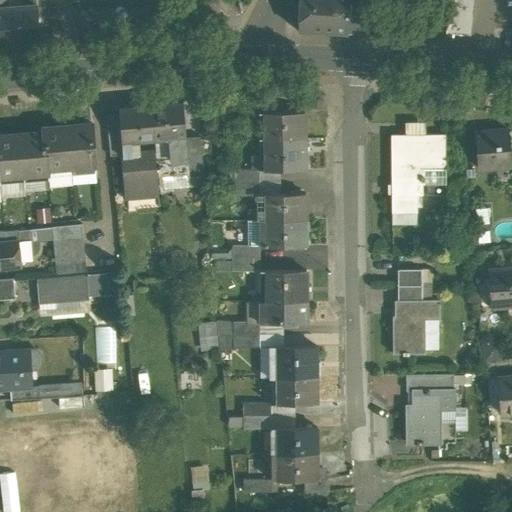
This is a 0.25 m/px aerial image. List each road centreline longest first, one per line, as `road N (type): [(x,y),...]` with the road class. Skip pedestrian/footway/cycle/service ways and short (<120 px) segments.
road 1 (residential): [(356,59),(354,321),(364,493)]
road 2 (tertiary): [(81,75),(263,58)]
road 3 (tertiary): [(356,59),(511,74)]
